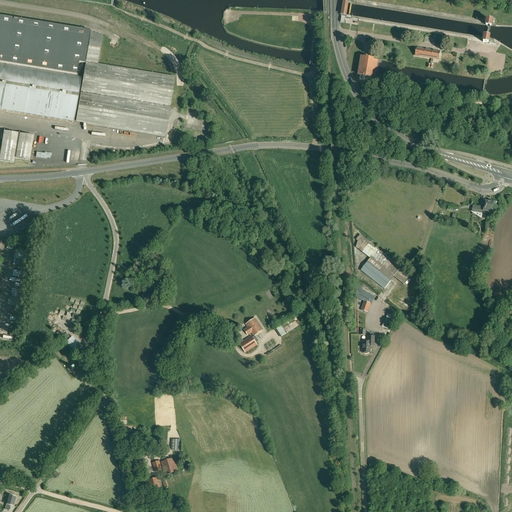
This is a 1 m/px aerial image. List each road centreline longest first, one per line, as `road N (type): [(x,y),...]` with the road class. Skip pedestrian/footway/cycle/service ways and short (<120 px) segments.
road 1 (unclassified): [(503,173),(498,187),(485,190),(405,164),(289,145),(88,171)]
road 2 (tertiary): [(503,173),(419,147),(372,114),(343,68),(334,0)]
road 3 (unclassified): [(104,398),(95,350),(115,239),(88,171)]
